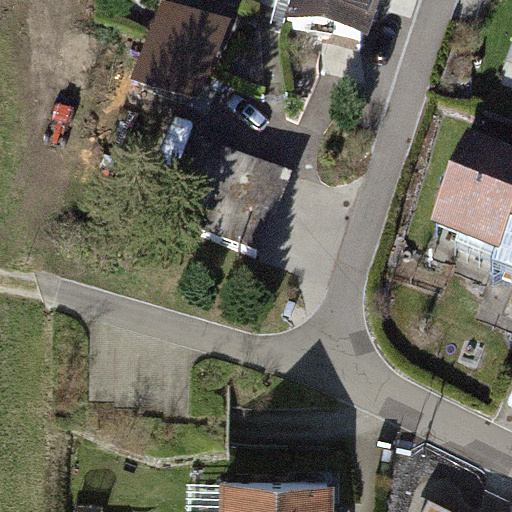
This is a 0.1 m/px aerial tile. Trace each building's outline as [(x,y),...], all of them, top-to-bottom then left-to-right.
[(260,0),(213,0),(212,4),(248,23),(260,0)] [(305,0),(294,36),(375,62),(395,0),(305,0)] [(239,45),(170,20),(142,95),(211,120),(239,45)] [(276,261),(297,178),(196,152),(174,234),(276,261)] [(511,166),(474,152),(439,245),(511,272),(511,166)] [(342,511),(343,487),(230,485),(229,511),(342,511)]
